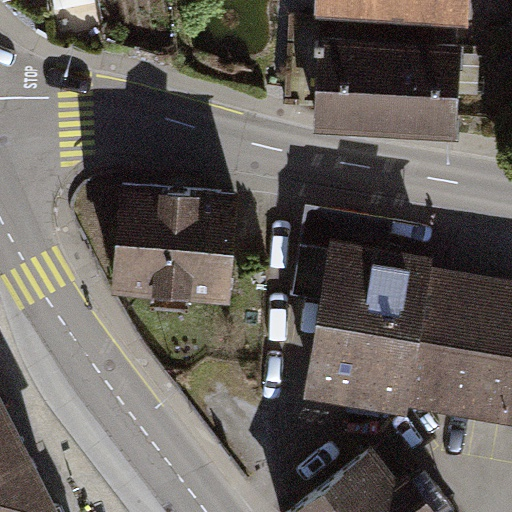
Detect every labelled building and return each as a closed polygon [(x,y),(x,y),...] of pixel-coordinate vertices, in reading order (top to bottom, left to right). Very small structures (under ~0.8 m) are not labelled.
[(465,21),(465,0),(315,0),(315,16),(465,21)] [(317,119),(459,125),(463,40),(321,34),(317,119)] [(230,193),(122,184),(114,285),(222,294),(230,193)] [(511,280),(433,267),(436,251),(389,242),(393,219),(306,204),(289,298),(316,303),(299,399),(403,417),(405,407),(511,426),(511,280)] [(0,397),(0,511),(65,511),(60,500),(53,503),(0,397)] [(295,511),(441,511),(388,441),(295,511)]
